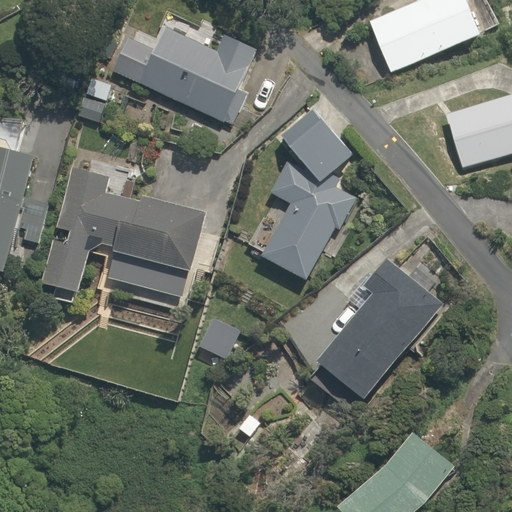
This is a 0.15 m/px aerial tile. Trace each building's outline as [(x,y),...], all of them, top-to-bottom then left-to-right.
[(464,0),(401,0),(368,12),(392,74),(478,37),(464,0)] [(181,66),(152,51),(137,84),(225,127),(260,54),(228,35),(217,54),(193,40),(181,66)] [(511,95),(445,116),(461,170),(511,154),(511,95)] [(339,188),(331,179),(354,157),(313,110),(282,138),(294,154),(271,195),(289,204),(270,239),(256,231),(247,246),(312,281),(337,229),(343,232),(355,209),(350,204),(361,194),(348,180),(339,188)] [(0,270),(8,272),(36,157),(18,153),(24,128),(0,121),(0,270)] [(89,171),(73,167),(46,284),(81,292),(91,248),(116,254),(110,281),(183,300),(189,273),(191,273),(204,211),(133,197),(137,180),(142,180),(144,170),(93,160),(89,171)] [(441,304),(387,259),(368,288),(363,284),(349,301),(360,310),(315,364),(326,373),(318,383),(351,411),(441,304)] [(413,511),(456,471),(411,430),(378,472),(373,467),(361,477),(365,482),(337,508),(340,511),(413,511)]
